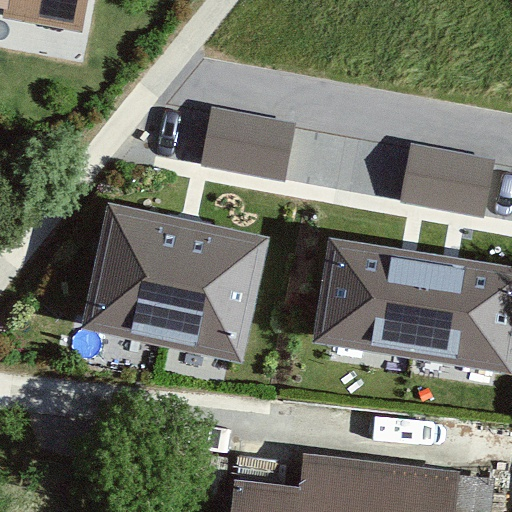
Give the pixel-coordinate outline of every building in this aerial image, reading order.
[(67,0),(0,0),(0,37),(59,48),(67,0)] [(495,158),(184,107),(168,204),(479,254),(495,158)] [(246,246),(85,217),(61,347),(223,376),(246,246)] [(502,288),(310,261),(296,353),(488,381),(502,288)] [(278,494),(209,489),(206,511),(420,511),(424,465),(281,454),(278,494)]
